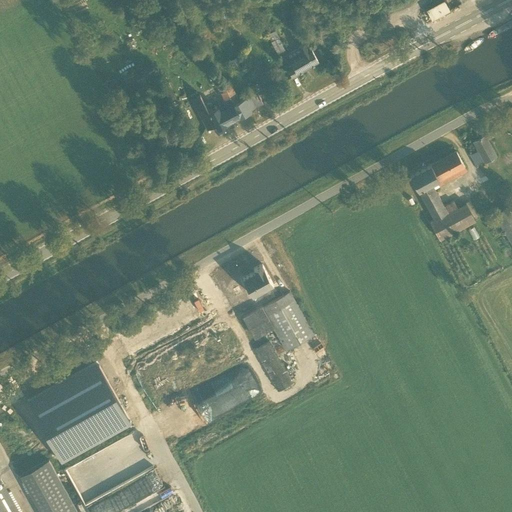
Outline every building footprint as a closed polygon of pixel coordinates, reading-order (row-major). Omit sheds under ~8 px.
[(445,0),(427,10),(432,20),(450,10),(445,0)] [(275,30),(267,34),(277,53),(285,49),(275,30)] [(116,55),(138,49),(135,36),(113,43),(116,55)] [(291,76),(318,62),(310,47),(308,47),(305,41),(296,46),(300,52),(288,59),(291,63),(285,66),(291,76)] [(199,45),(190,51),(196,60),(205,55),(199,45)] [(238,56),(229,61),(236,75),(246,69),(238,56)] [(129,93),(155,80),(150,69),(137,76),(132,65),(119,72),(129,93)] [(228,79),(222,82),(240,116),(251,110),(262,102),(256,90),(239,99),(228,79)] [(166,80),(153,86),(159,97),(171,91),(166,80)] [(216,129),(240,116),(222,82),(216,86),(224,102),(208,111),(199,93),(190,98),(207,129),(214,125),(216,129)] [(469,154),(475,164),(481,160),(483,163),(496,156),(484,135),(472,142),(477,149),(469,154)] [(466,171),(455,151),(409,176),(433,218),(429,221),(439,240),(475,220),(466,202),(457,207),(453,200),(444,205),(435,188),(466,171)] [(511,215),(507,207),(493,215),(511,246),(511,215)] [(263,266),(242,279),(251,297),(273,286),(263,266)] [(290,291),(242,317),(254,339),(273,329),(285,351),(313,335),(290,291)] [(269,341),(255,349),(277,391),(292,383),(269,341)] [(96,363),(26,400),(60,463),(130,423),(96,363)] [(140,426),(64,465),(83,503),(85,502),(90,511),(135,511),(170,494),(165,483),(159,486),(150,468),(159,463),(140,426)] [(76,511),(47,460),(19,476),(40,511),(76,511)] [(19,511),(3,484),(0,485),(0,511),(19,511)]
